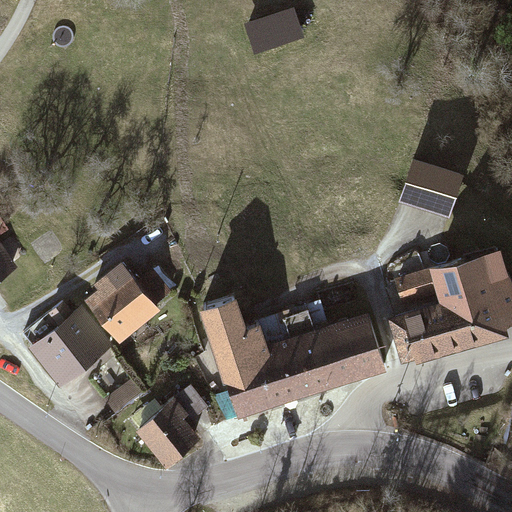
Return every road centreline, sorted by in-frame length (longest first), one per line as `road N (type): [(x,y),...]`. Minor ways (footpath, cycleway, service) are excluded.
road 1 (unclassified): [(339,444),(364,402),(386,385),(511,351)]
road 2 (tertiary): [(0,391),(107,477),(159,495)]
road 3 (unknown): [(413,375),(375,280),(414,203)]
road 4 (tertiary): [(159,495),(339,444)]
road 5 (tertiary): [(339,444),(404,450),(511,503)]
